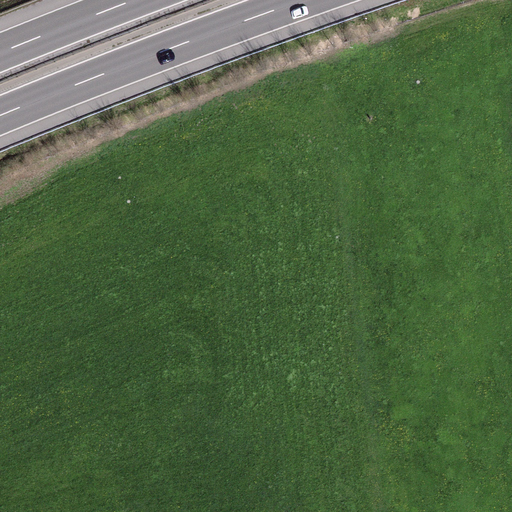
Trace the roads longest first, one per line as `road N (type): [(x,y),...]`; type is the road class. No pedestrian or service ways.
road 1 (motorway): [(0,117),(308,0)]
road 2 (motorway): [(133,0),(0,52)]
